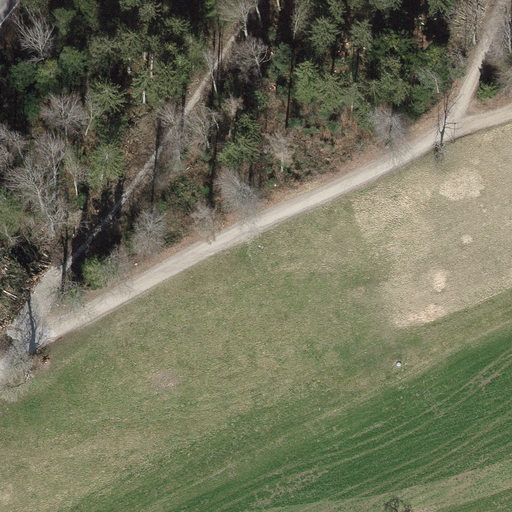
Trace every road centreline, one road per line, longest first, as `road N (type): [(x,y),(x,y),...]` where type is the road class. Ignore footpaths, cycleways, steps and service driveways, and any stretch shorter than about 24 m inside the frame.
road 1 (track): [(25,350),(202,252),(511,106)]
road 2 (track): [(260,0),(148,149),(25,350)]
road 3 (track): [(511,9),(463,103),(427,144)]
